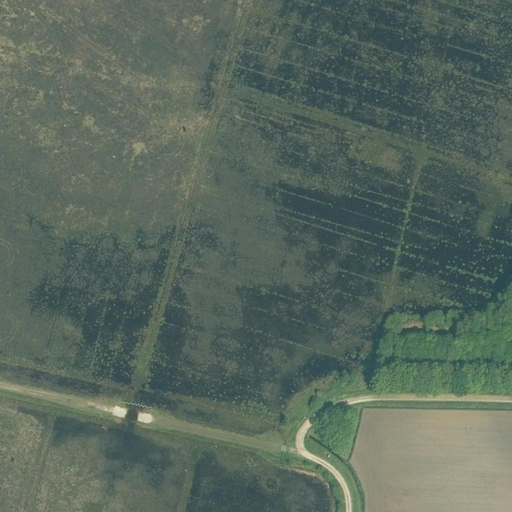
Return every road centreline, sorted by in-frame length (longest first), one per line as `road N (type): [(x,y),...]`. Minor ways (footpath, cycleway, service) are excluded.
road 1 (track): [(0,385),(301,455)]
road 2 (track): [(511,401),(352,398),(305,425),(301,455)]
